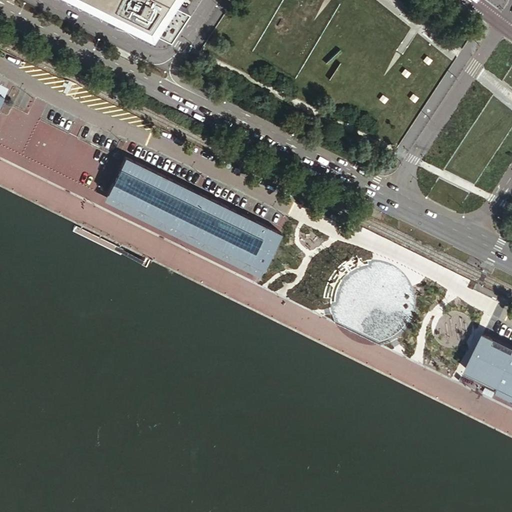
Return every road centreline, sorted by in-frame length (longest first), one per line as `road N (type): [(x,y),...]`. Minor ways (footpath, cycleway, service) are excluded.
road 1 (residential): [(511,10),(391,199)]
road 2 (primary): [(196,103),(391,199)]
road 3 (primary): [(0,10),(196,103)]
road 4 (tertiary): [(172,55),(150,56),(34,0)]
